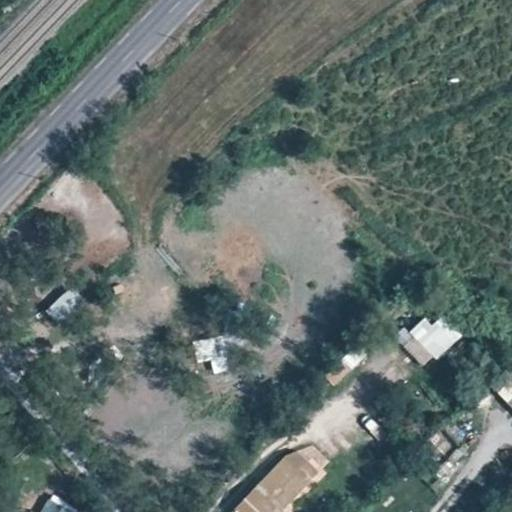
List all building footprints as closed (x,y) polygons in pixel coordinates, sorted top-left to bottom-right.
[(47,312),(60,326),(80,307),(66,293),(47,312)] [(441,311),(413,336),(436,361),(464,336),(441,311)] [(355,351),(325,374),(332,384),(363,361),(355,351)] [(511,358),(487,385),(511,408),(511,358)] [(397,419),(405,411),(392,403),(386,411),(397,419)] [(344,466),(360,450),(353,444),(338,459),(344,466)] [(269,511),(274,507),(280,511),(310,478),(285,455),(232,511),(269,511)] [(47,498),(42,511),(87,511),(88,511),(47,498)]
